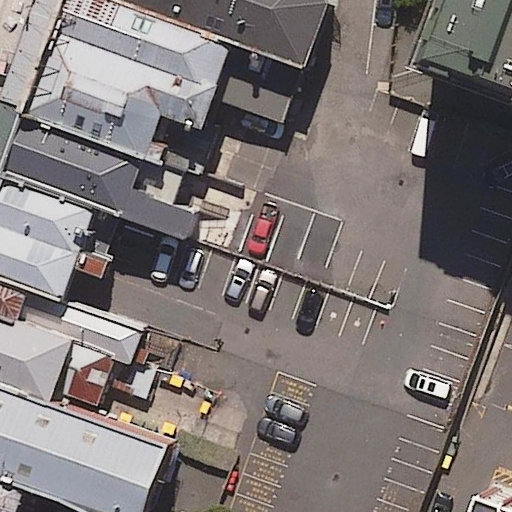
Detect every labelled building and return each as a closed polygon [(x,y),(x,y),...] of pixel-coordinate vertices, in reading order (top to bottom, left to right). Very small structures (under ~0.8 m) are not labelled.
[(244,40),(134,0),(76,0),(67,25),(228,84),(244,40)] [(134,0),(244,40),(318,67),(342,0),(134,0)] [(511,0),(452,0),(434,55),(511,81),(511,0)] [(228,84),(67,25),(34,115),(38,116),(153,158),(157,159),(174,114),(212,128),(228,84)] [(153,158),(38,116),(16,175),(106,208),(131,217),(153,158)] [(106,208),(16,175),(0,219),(0,221),(88,254),(106,208)] [(88,254),(0,221),(0,273),(72,299),(88,254)] [(72,299),(0,273),(0,309),(84,341),(140,361),(152,329),(72,299)] [(84,341),(0,309),(0,381),(61,403),(84,341)] [(61,403),(0,381),(0,472),(38,487),(107,511),(156,511),(180,447),(61,403)] [(28,511),(38,487),(0,472),(0,511),(28,511)] [(511,511),(511,484),(494,478),(481,511),(511,511)]
